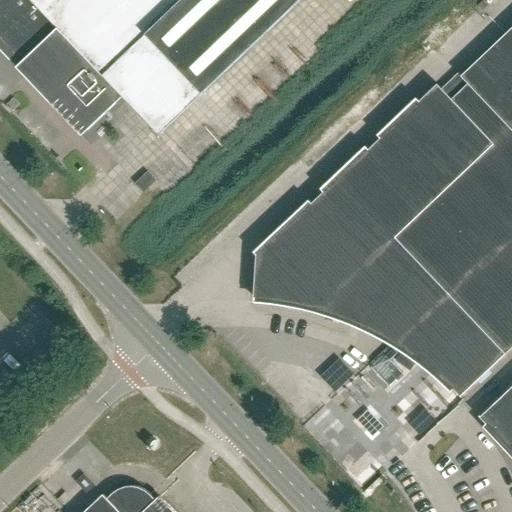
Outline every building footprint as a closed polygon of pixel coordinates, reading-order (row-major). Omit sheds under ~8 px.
[(159,136),(302,0),(0,0),(0,41),(21,63),(26,68),(21,72),(82,136),(123,98),(159,136)] [(462,397),(461,396),(511,347),(511,27),(444,92),(437,85),(256,256),(254,298),(282,301),(309,307),(336,314),(362,325),(388,338),(412,354),(435,371),(456,391),(457,392),(457,393),(461,398),(462,397)] [(144,192),(146,190),(155,181),(148,173),(136,184),(144,192)] [(511,388),(481,417),(480,416),(479,416),(484,422),(484,421),(511,450),(511,388)] [(84,473),(75,482),(86,493),(95,485),(84,473)] [(103,494),(83,511),(174,511),(159,496),(156,499),(151,494),(149,492),(145,489),(140,487),(135,486),(129,486),(124,486),(119,488),(110,494),(106,498),(103,494)]
